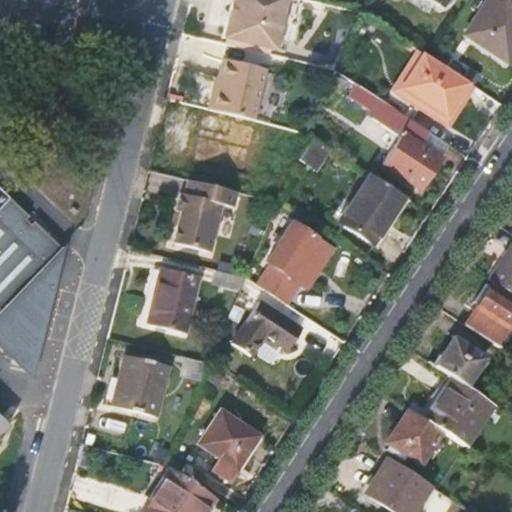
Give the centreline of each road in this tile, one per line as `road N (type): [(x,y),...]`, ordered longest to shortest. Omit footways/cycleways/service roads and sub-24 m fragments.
road 1 (residential): [(170,0),(39,511)]
road 2 (residential): [(511,140),(267,511)]
